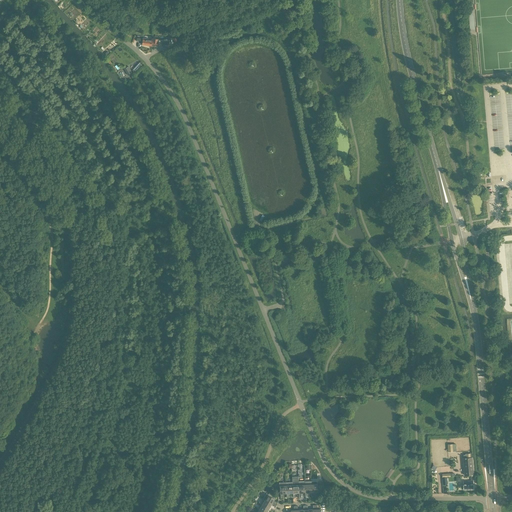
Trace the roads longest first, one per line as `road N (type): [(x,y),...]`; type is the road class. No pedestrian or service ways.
road 1 (unclassified): [(489,498),(381,498),(333,474),(179,106),(144,58),(74,0)]
road 2 (tertiary): [(444,190),(399,0)]
road 3 (tertiary): [(489,463),(468,290)]
